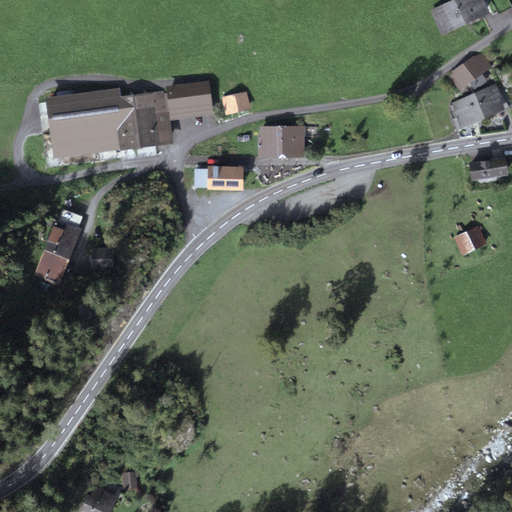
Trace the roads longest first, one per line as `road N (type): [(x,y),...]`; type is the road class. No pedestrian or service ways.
road 1 (unclassified): [(196,248),(174,170),(181,147),(252,117),(412,90),(511,23)]
road 2 (primary): [(511,139),(305,180),(241,211),(196,248)]
road 3 (primary): [(196,248),(42,457),(0,490)]
road 4 (track): [(0,186),(174,157)]
